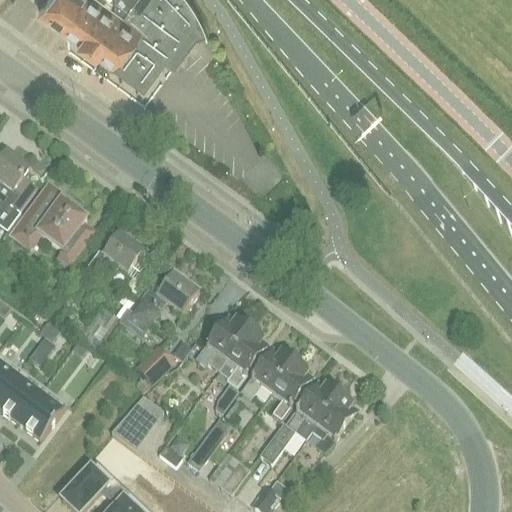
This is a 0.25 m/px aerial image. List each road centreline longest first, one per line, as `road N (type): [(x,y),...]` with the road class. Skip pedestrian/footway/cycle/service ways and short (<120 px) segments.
road 1 (residential): [(395,363),(0,70)]
road 2 (primary): [(247,0),(511,300)]
road 3 (primary): [(511,220),(296,0)]
road 4 (unclassified): [(511,159),(340,0)]
road 5 (unclassified): [(484,511),(477,462),(461,427),(395,363)]
